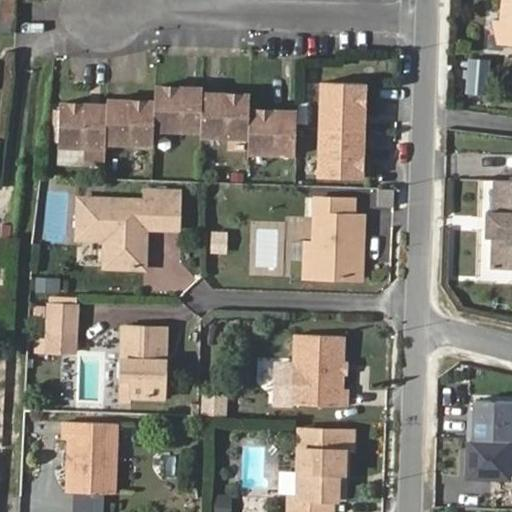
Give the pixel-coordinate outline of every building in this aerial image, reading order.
[(0,0),(0,31),(15,33),(17,0),(0,0)] [(511,0),(507,0),(501,57),(511,57),(511,0)] [(466,71),(469,53),(452,50),(446,83),(461,86),(463,71),(466,71)] [(491,96),(493,59),(469,58),(467,95),(491,96)] [(322,122),(355,123),(355,104),(366,104),(367,71),(323,71),(322,122)] [(151,127),(199,128),(199,99),(199,93),(184,93),(184,83),(152,83),(152,100),(151,127)] [(184,93),(199,93),(199,89),(199,84),(184,83),(184,93)] [(198,133),(245,133),(246,105),(246,89),(221,89),(220,100),(199,99),(199,128),(198,133)] [(199,93),(199,99),(220,100),(221,89),(199,89),(199,93)] [(104,142),(151,143),(151,127),(152,100),(124,99),(124,109),(105,109),(105,114),(104,142)] [(105,104),(105,109),(124,109),(124,99),(105,99),(105,104)] [(58,148),(104,149),(104,142),(105,114),(89,114),(90,103),(59,102),(58,148)] [(89,114),(105,114),(105,109),(105,104),(90,103),(89,114)] [(355,123),(365,123),(366,104),(355,104),(355,123)] [(293,149),(293,121),(294,116),(281,116),(282,106),(246,105),(245,133),(245,149),(293,149)] [(281,116),(294,116),(294,106),(282,106),(281,116)] [(355,137),(355,123),(322,122),(321,167),(364,168),(365,138),(355,137)] [(365,138),(365,123),(355,123),(355,137),(365,138)] [(483,200),(482,229),(489,230),(488,255),(511,255),(511,170),(491,169),(490,201),(483,200)] [(395,198),(395,181),(375,180),(374,197),(395,198)] [(147,220),(178,220),(178,189),(145,190),(145,201),(79,200),(78,238),(105,239),(105,265),(146,266),(146,240),(140,233),(140,227),(147,227),(147,220)] [(357,245),(358,212),(352,212),(353,195),(315,195),(314,242),(314,273),(352,274),(352,245),(357,245)] [(363,212),(358,212),(357,245),(352,245),(352,274),(362,274),(363,212)] [(303,273),(314,273),(314,242),(304,242),(303,273)] [(38,277),(36,290),(57,294),(60,281),(38,277)] [(76,307),(50,307),(50,335),(76,335),(76,307)] [(166,392),(167,323),(124,323),(123,375),(133,375),(133,392),(166,392)] [(346,366),(347,352),(347,328),(301,326),(300,395),(352,397),(352,380),(346,380),(346,366)] [(76,354),(76,335),(50,335),(49,354),(76,354)] [(133,375),(123,375),(122,398),(133,399),(133,392),(133,375)] [(229,389),(207,389),(207,407),(229,407),(229,389)] [(466,440),(508,442),(510,402),(471,401),(471,412),(471,424),(466,424),(466,440)] [(350,460),(351,436),(351,419),(306,418),(304,485),(296,485),(295,505),(327,505),(328,486),(337,487),(341,487),(342,460),(350,460)] [(72,450),(72,465),(72,489),(119,490),(120,420),(67,419),(67,437),(72,437),(72,450)] [(508,442),(466,440),(464,478),(506,480),(508,442)] [(348,488),(350,460),(342,460),(341,487),(348,488)] [(336,506),(337,487),(328,486),(327,505),(336,506)] [(235,492),(219,492),(219,508),(235,508),(235,492)]
